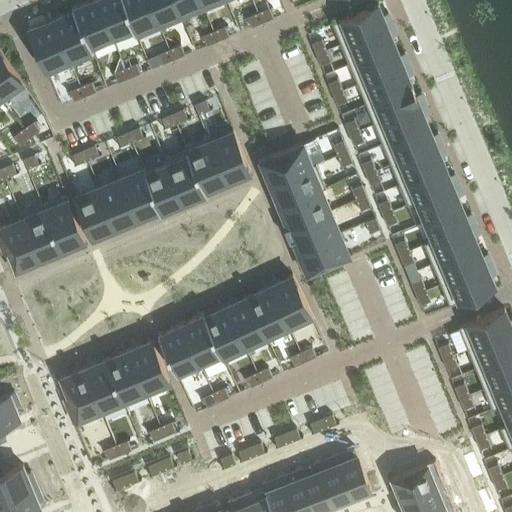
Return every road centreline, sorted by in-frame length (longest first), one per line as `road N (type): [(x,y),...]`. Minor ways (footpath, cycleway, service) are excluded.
road 1 (residential): [(6,0),(59,119),(264,34)]
road 2 (residential): [(511,290),(194,426)]
road 3 (residential): [(511,241),(412,0)]
road 4 (residential): [(85,511),(0,298)]
